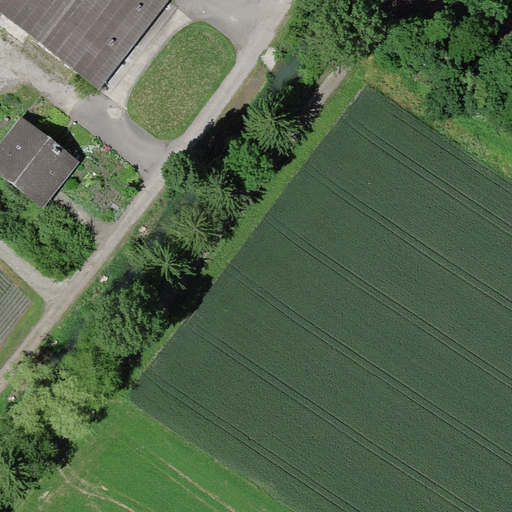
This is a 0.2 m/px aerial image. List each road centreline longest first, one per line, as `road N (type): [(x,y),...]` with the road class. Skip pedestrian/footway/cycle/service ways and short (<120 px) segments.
road 1 (track): [(33,511),(323,144),(401,0)]
road 2 (track): [(281,0),(205,122),(0,381)]
